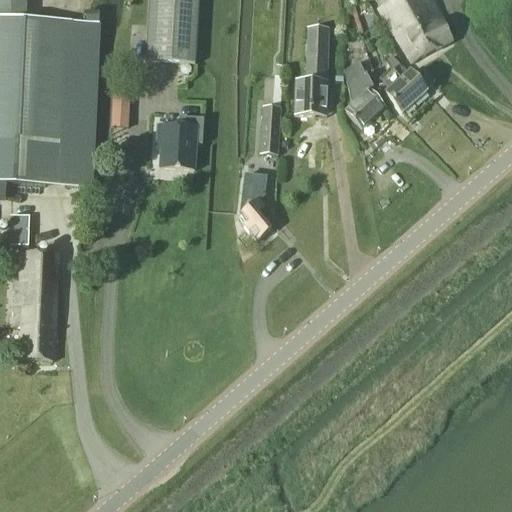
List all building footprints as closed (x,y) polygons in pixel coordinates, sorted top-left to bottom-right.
[(26,0),(0,0),(0,21),(25,22),(26,0)] [(193,67),(197,0),(149,0),(145,64),(193,67)] [(413,65),(452,43),(448,35),(449,34),(447,30),(446,31),(433,6),(435,5),(434,3),(432,4),(430,0),(401,0),(380,12),(386,23),(395,37),(406,55),(405,56),(406,57),(407,56),(413,65)] [(0,205),(3,206),(3,187),(87,191),(95,26),(96,16),(83,15),(83,25),(25,22),(0,21),(0,205)] [(294,85),(293,119),(325,120),(326,86),(325,86),(325,75),(326,33),(306,32),(305,85),(294,85)] [(349,105),(352,108),(344,115),(361,133),(383,112),(367,95),(372,91),(358,65),(343,74),(349,105)] [(379,85),(388,95),(384,99),(401,117),(425,95),(424,95),(433,86),(421,73),(412,82),(398,67),(383,81),(379,85)] [(112,100),(111,129),(126,130),(128,101),(112,100)] [(262,110),(259,158),(276,159),(279,111),(262,110)] [(160,129),(158,155),(158,172),(193,174),(194,147),(201,148),(203,121),(178,120),(177,130),(160,129)] [(244,214),(239,218),(245,227),(243,229),(256,244),(270,232),(264,225),(271,219),(257,203),(260,201),(264,188),(252,183),(251,184),(242,212),(244,214)] [(27,249),(29,219),(10,218),(9,248),(27,249)] [(92,265),(103,264),(102,255),(92,255),(92,265)] [(55,306),(56,259),(13,256),(10,329),(21,330),(20,363),(52,364),(54,315),(55,306)]
